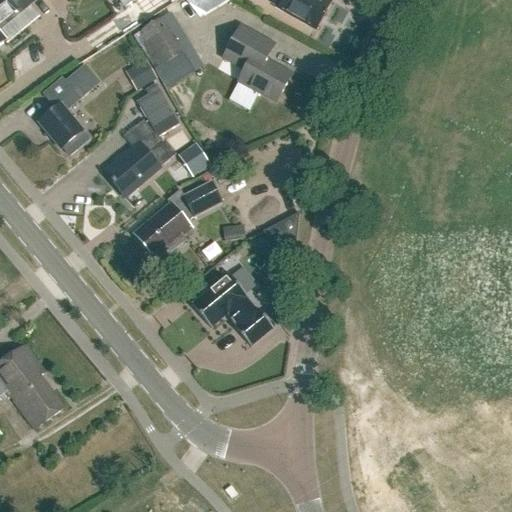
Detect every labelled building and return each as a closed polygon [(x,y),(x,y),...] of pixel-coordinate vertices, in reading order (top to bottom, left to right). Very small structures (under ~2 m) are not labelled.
[(0,0),(0,47),(6,42),(0,34),(0,33),(38,0),(0,0)] [(190,0),(204,17),(226,4),(225,0),(190,0)] [(263,0),(279,9),(295,18),(294,19),(304,25),(317,32),(332,4),(324,0),(263,0)] [(184,54),(162,18),(141,31),(162,67),(184,54)] [(276,105),(292,77),(266,63),(275,47),(241,29),(224,60),(246,72),(239,84),(276,105)] [(146,63),(132,72),(141,88),(156,80),(146,63)] [(169,63),(155,71),(161,82),(175,74),(169,63)] [(56,111),(40,125),(63,152),(64,150),(71,158),(90,142),(66,114),(99,86),(85,69),(66,85),(63,82),(44,97),(56,111)] [(148,123),(146,124),(145,122),(124,139),(134,150),(104,174),(125,199),(161,169),(158,167),(172,155),(158,139),(180,126),(157,86),(146,92),(149,97),(137,104),(148,123)] [(192,178),(210,166),(196,145),(178,157),(192,178)] [(221,204),(211,185),(185,199),(180,193),(168,203),(170,206),(135,236),(158,264),(186,241),(183,237),(192,230),(187,224),(194,218),(221,204)] [(289,265),(292,263),(295,260),(300,215),(299,215),(263,233),(289,265)] [(193,306),(192,306),(211,330),(212,329),(227,316),(229,318),(228,319),(234,326),(235,326),(237,328),(236,328),(235,329),(251,349),(252,348),(273,331),(274,330),(258,310),(256,311),(257,311),(256,312),(247,300),(248,300),(249,299),(229,276),(228,276),(228,277),(193,306)] [(285,310),(272,321),(278,327),(290,317),(285,310)] [(0,398),(5,395),(40,369),(25,349),(0,366),(0,398)] [(40,369),(5,395),(9,401),(10,400),(33,433),(63,411),(39,379),(44,375),(40,369)]
